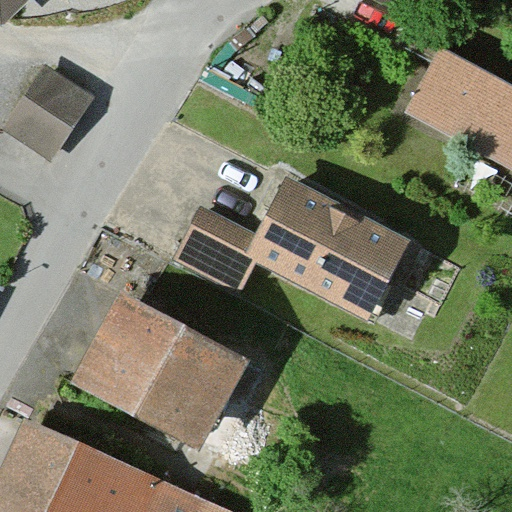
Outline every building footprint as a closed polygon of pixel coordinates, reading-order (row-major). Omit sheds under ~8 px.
[(0,0),(0,10),(1,12),(12,0),(0,0)] [(377,0),(376,4),(418,25),(430,0),(377,0)] [(511,97),(441,62),(408,128),(511,179),(511,97)] [(95,106),(46,74),(6,134),(56,167),(95,106)] [(406,257),(289,193),(261,244),(251,262),(256,264),(368,326),(406,257)] [(261,244),(203,211),(174,262),(237,298),(256,264),(251,262),(261,244)] [(244,377),(125,313),(75,406),(193,470),(244,377)] [(208,511),(31,436),(0,508),(0,511),(208,511)]
